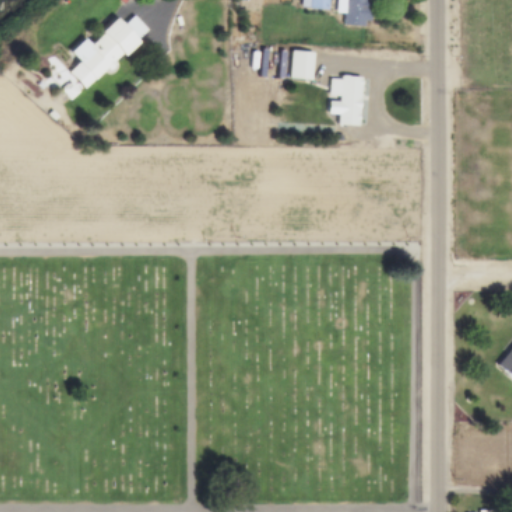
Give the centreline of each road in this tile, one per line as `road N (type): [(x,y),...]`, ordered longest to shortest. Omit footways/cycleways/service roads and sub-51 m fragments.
road 1 (residential): [(434,511),(433,0)]
road 2 (track): [(434,510),(0,510)]
road 3 (residential): [(0,249),(433,250)]
road 4 (track): [(190,511),(192,250)]
road 5 (track): [(323,510),(319,250)]
